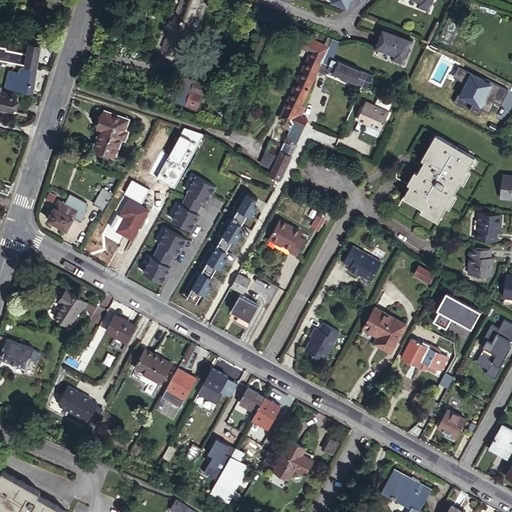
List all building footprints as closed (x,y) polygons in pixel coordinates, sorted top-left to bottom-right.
[(199,0),(182,0),(174,22),(171,21),(169,25),(172,26),(164,47),(178,53),(199,0)] [(330,0),(330,3),(345,9),(349,1),(348,0),(347,0),(358,0),(359,0),(330,0)] [(432,0),(412,0),(418,2),(416,6),(429,11),(432,0)] [(262,20),(273,25),(277,17),(266,12),(262,20)] [(273,25),(287,31),(288,31),(291,23),(277,17),(273,25)] [(412,39),(383,28),(376,47),(394,54),(392,58),(403,62),(412,39)] [(341,40),(333,37),(325,53),(321,63),(329,67),(328,70),(362,85),(368,72),(334,57),(341,40)] [(0,59),(36,67),(40,45),(29,43),(28,45),(27,49),(27,53),(5,50),(6,48),(0,47),(0,59)] [(321,63),(325,53),(314,48),(309,59),(320,64),(321,63)] [(320,64),(309,59),(281,117),(293,123),(297,115),(320,64)] [(8,70),(5,88),(29,96),(35,70),(19,67),(19,72),(8,70)] [(373,74),(368,72),(362,85),(368,87),(373,74)] [(199,101),(205,86),(194,81),(188,95),(199,101)] [(0,93),(0,110),(10,113),(14,98),(0,93)] [(382,130),(390,113),(367,102),(359,119),(382,130)] [(498,110),(490,118),(499,126),(511,111),(511,107),(509,105),(502,113),(498,110)] [(128,116),(105,109),(99,127),(101,128),(95,146),(116,153),(122,135),(125,136),(128,129),(124,128),(128,116)] [(304,128),(306,125),(308,120),(297,115),(293,123),(304,128)] [(300,136),(304,128),(293,123),(290,131),(300,136)] [(291,143),(296,144),(300,136),(290,131),(285,142),(290,144),(291,143)] [(439,216),(475,156),(439,136),(404,196),(439,216)] [(268,147),(280,153),(285,142),(273,137),(268,147)] [(280,153),(271,174),(280,179),(296,144),(291,143),(290,144),(285,142),(280,153)] [(176,172),(184,176),(191,163),(183,161),(176,172)] [(199,175),(174,218),(194,229),(198,222),(196,221),(200,214),(200,213),(198,212),(206,199),(208,200),(208,199),(212,192),(214,194),(218,186),(199,175)] [(511,175),(499,175),(498,197),(509,198),(509,194),(511,194),(511,175)] [(0,190),(0,192),(8,195),(10,187),(2,184),(0,190)] [(104,210),(114,192),(104,187),(94,204),(104,210)] [(72,192),(65,204),(78,211),(74,216),(82,220),(91,202),(72,192)] [(195,274),(189,284),(193,286),(188,296),(197,302),(203,292),(206,294),(212,284),(209,282),(218,266),(222,268),(227,259),(224,257),(233,240),(237,242),(243,233),(239,231),(248,215),(252,217),(258,208),(254,205),(258,198),(248,193),(244,199),(240,197),(234,207),(239,209),(229,225),(225,223),(219,232),(224,235),(214,251),(210,248),(204,258),(208,261),(199,277),(195,274)] [(134,237),(151,208),(132,198),(123,213),(128,215),(120,229),(134,237)] [(74,216),(78,211),(65,204),(59,200),(49,218),(67,229),(74,216)] [(319,228),(325,217),(318,213),(312,225),(319,228)] [(495,222),(498,222),(499,215),(476,213),(475,231),(473,231),(473,239),(494,241),(495,229),(495,222)] [(301,231),(280,220),(271,238),(283,244),(291,248),(290,251),(297,254),(305,239),(299,235),(301,231)] [(169,227),(145,271),(165,282),(169,274),(167,273),(171,267),(171,265),(169,264),(177,251),(179,252),(179,251),(183,245),(185,246),(189,238),(169,227)] [(283,244),(271,238),(269,240),(281,247),(283,244)] [(371,278),(381,260),(352,245),(343,261),(350,265),(348,268),(358,273),(359,271),(371,278)] [(491,268),(489,268),(489,261),(490,250),(468,249),(468,256),(470,256),(469,275),(491,276),(491,268)] [(434,274),(418,264),(413,273),(430,282),(434,274)] [(239,273),(232,285),(245,292),(251,280),(239,273)] [(83,311),(89,302),(68,290),(62,298),(65,299),(56,315),(71,324),(80,309),(83,311)] [(449,292),(433,320),(446,328),(454,314),(469,323),(478,308),(449,292)] [(237,317),(248,324),(259,303),(241,293),(230,314),(237,317)] [(126,340),(136,325),(116,313),(107,330),(126,340)] [(246,326),(248,324),(237,317),(236,320),(246,326)] [(368,352),(370,353),(384,326),(369,317),(359,337),(372,345),(368,352)] [(511,349),(511,345),(511,342),(511,322),(506,320),(501,329),(493,325),(486,339),(489,340),(495,344),(492,351),(488,348),(479,364),(491,370),(488,375),(498,380),(504,368),(502,367),(511,349)] [(340,330),(323,321),(319,328),(316,326),(311,335),(313,337),(306,349),(324,359),(340,330)] [(384,326),(370,353),(384,361),(399,334),(384,326)] [(35,350),(0,337),(0,356),(29,367),(32,359),(35,351),(35,350)] [(80,342),(66,337),(61,351),(75,356),(80,342)] [(420,344),(411,339),(402,356),(419,365),(418,366),(426,370),(427,368),(434,372),(437,368),(439,363),(424,355),(429,347),(421,342),(420,344)] [(495,344),(489,340),(485,347),(488,348),(492,351),(495,344)] [(439,363),(437,368),(440,370),(447,357),(439,352),(439,351),(430,345),(429,347),(424,355),(439,363)] [(146,349),(136,367),(162,381),(172,364),(146,349)] [(43,353),(35,351),(32,359),(40,362),(43,353)] [(228,375),(213,367),(205,382),(219,390),(220,391),(228,377),(228,375)] [(196,378),(178,368),(167,388),(185,398),(196,378)] [(220,391),(230,396),(238,382),(228,377),(220,391)] [(219,390),(205,382),(199,393),(207,398),(212,390),(217,393),(219,390)] [(61,406),(82,417),(83,416),(89,420),(98,403),(92,400),(93,399),(69,385),(59,402),(61,406)] [(257,412),(265,396),(250,387),(243,399),(250,403),(248,407),(257,412)] [(185,398),(167,388),(162,396),(180,407),(185,398)] [(282,405),(265,396),(257,412),(253,418),(270,428),(282,405)] [(431,414),(437,403),(424,396),(418,407),(431,414)] [(438,426),(456,436),(466,418),(448,409),(438,426)] [(507,457),(511,448),(511,430),(503,425),(490,447),(507,457)] [(333,455),(340,442),(330,437),(323,450),(333,455)] [(217,483),(236,449),(216,438),(210,449),(216,452),(213,457),(203,475),(217,483)] [(306,448),(290,439),(274,469),(290,478),(295,469),(305,475),(314,459),(304,453),(306,448)] [(190,470),(201,450),(194,447),(183,466),(190,470)] [(245,453),(237,448),(236,449),(229,462),(246,470),(248,467),(240,462),(245,453)] [(216,452),(210,449),(207,454),(213,457),(216,452)] [(167,450),(161,461),(167,465),(173,453),(167,450)] [(216,485),(233,495),(246,470),(229,462),(223,472),(217,483),(216,485)] [(385,487),(411,502),(412,502),(422,483),(395,468),(385,487)] [(62,511),(64,510),(36,494),(37,491),(0,469),(0,503),(14,511),(15,511),(16,510),(19,511),(62,511)] [(412,502),(411,502),(413,503),(408,511),(428,511),(422,508),(432,489),(422,483),(412,502)] [(213,489),(211,494),(228,503),(233,495),(216,485),(213,489)] [(198,511),(180,502),(176,500),(171,509),(177,511),(198,511)]
